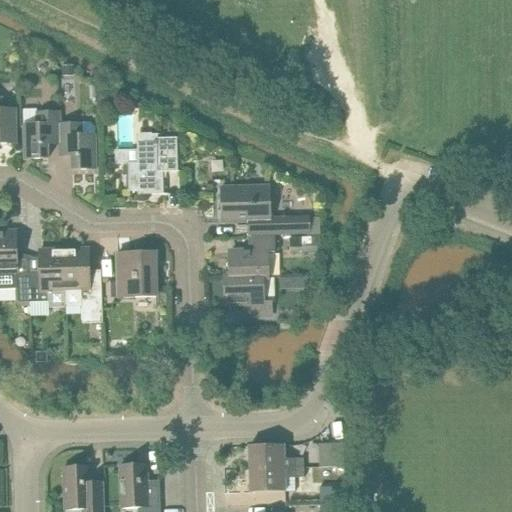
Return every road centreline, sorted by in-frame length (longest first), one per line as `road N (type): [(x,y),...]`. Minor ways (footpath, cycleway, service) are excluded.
road 1 (residential): [(0,180),(17,180),(91,224),(165,223),(183,238),(193,427)]
road 2 (unclassified): [(335,350),(395,199),(437,194),(511,219)]
road 3 (residential): [(193,427),(298,419),(319,394),(335,350)]
road 4 (residential): [(33,439),(193,427)]
